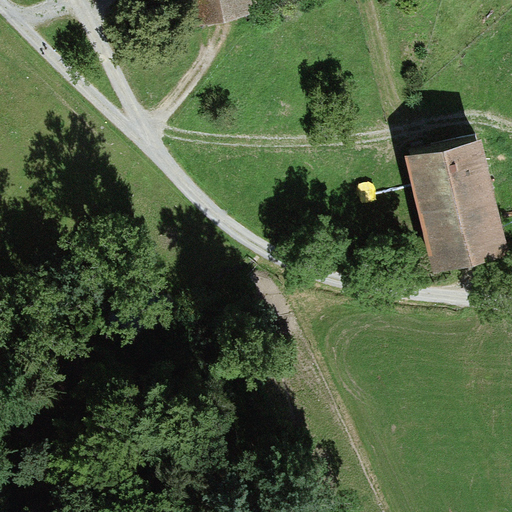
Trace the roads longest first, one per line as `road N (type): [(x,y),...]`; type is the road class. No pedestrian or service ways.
road 1 (unclassified): [(0,6),(225,223),(319,278),(404,297),(511,303)]
road 2 (track): [(511,130),(452,117),(404,136),(317,142),(148,130),(205,70),(228,25)]
road 3 (track): [(172,167),(77,0)]
road 4 (track): [(368,0),(404,136)]
